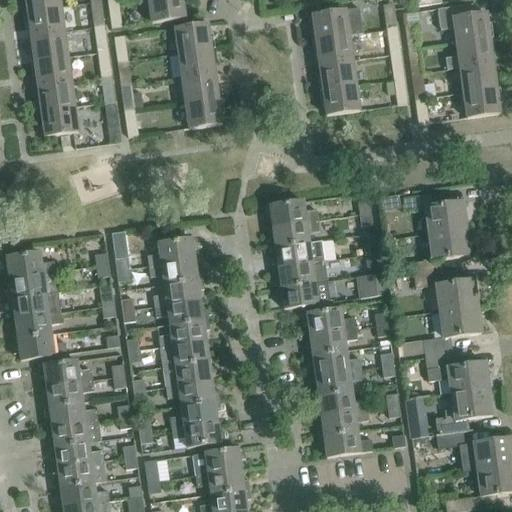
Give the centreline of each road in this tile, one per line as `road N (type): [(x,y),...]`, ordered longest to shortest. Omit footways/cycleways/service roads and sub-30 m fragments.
road 1 (residential): [(298,511),(240,217)]
road 2 (residential): [(24,511),(0,379)]
